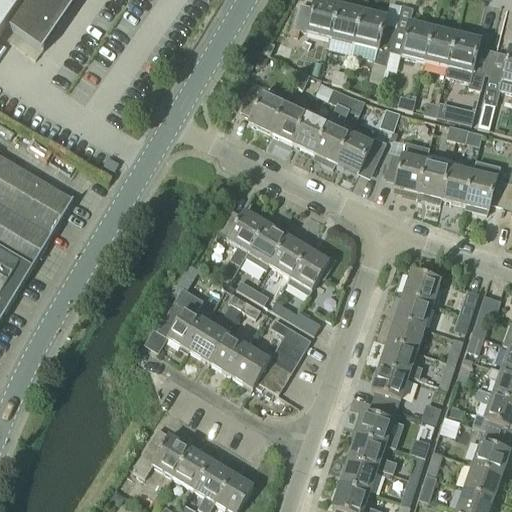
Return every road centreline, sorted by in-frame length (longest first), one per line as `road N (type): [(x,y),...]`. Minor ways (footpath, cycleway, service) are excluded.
road 1 (tertiary): [(0,432),(42,340),(165,129)]
road 2 (residential): [(289,511),(380,228)]
road 3 (residential): [(380,228),(165,129)]
road 4 (tertiary): [(165,129),(243,0)]
road 5 (residential): [(511,276),(380,228)]
